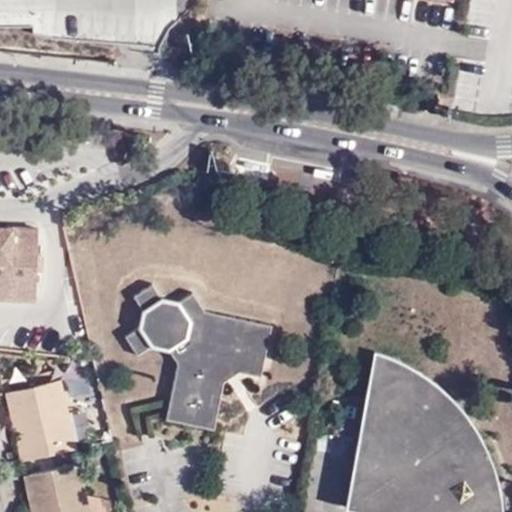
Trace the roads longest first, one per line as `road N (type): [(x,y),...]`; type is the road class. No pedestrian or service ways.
road 1 (secondary): [(0,93),(297,131),(443,165),(511,193)]
road 2 (secondary): [(511,148),(230,97),(0,70)]
